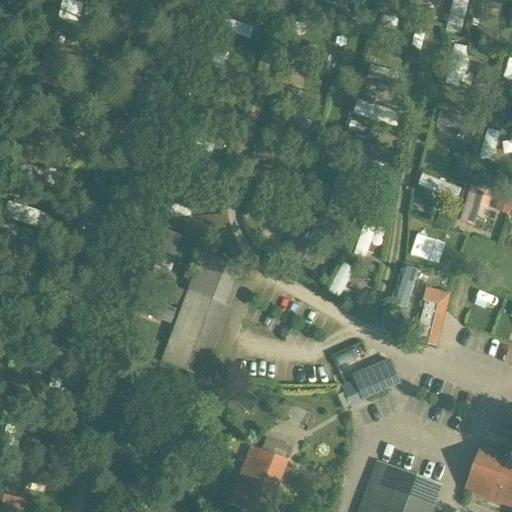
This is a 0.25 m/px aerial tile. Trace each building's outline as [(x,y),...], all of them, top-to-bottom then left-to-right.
[(450,31),(457,0),(442,0),(436,28),(450,31)] [(420,7),(418,15),(431,18),(433,10),(420,7)] [(345,15),(341,26),(350,29),(353,17),(345,15)] [(225,31),(241,36),(245,24),(229,18),(225,31)] [(291,43),(288,53),(295,55),(298,46),(291,43)] [(434,80),(446,83),(454,53),(441,50),(434,80)] [(158,64),(154,74),(165,78),(168,67),(158,64)] [(283,68),(280,76),(290,79),(292,71),(283,68)] [(483,80),(481,91),(489,93),(492,82),(483,80)] [(359,82),(356,92),(364,94),(367,84),(359,82)] [(272,105),(269,112),(280,116),(282,109),(272,105)] [(138,112),(136,118),(144,121),(146,115),(138,112)] [(272,119),(270,126),(281,130),(284,123),(272,119)] [(351,121),(348,130),(357,133),(360,124),(351,121)] [(460,131),(459,135),(473,139),(474,134),(460,131)] [(135,141),(133,146),(143,149),(145,144),(135,141)] [(259,149),(256,157),(269,162),(272,154),(259,149)] [(337,156),(333,168),(340,170),(344,159),(337,156)] [(458,158),(452,176),(465,179),(470,162),(458,158)] [(130,166),(128,173),(138,175),(140,169),(130,166)] [(350,181),(347,191),(353,193),(356,183),(350,181)] [(471,186),(460,223),(474,227),(480,206),(488,208),(493,192),(471,186)] [(511,199),(502,196),(496,211),(508,215),(511,202),(511,199)] [(440,215),(436,226),(448,231),(452,220),(440,215)] [(304,216),(288,256),(303,262),(313,238),(327,244),(333,228),(304,216)] [(152,227),(139,264),(153,269),(159,252),(174,257),(181,237),(152,227)] [(338,228),(333,241),(346,246),(351,232),(338,228)] [(371,245),(368,253),(374,255),(376,247),(371,245)] [(196,359),(232,260),(193,246),(157,344),(196,359)] [(349,255),(346,263),(356,267),(359,258),(349,255)] [(511,256),(498,257),(498,272),(511,270),(511,256)] [(316,288),(328,295),(345,265),(334,258),(316,288)] [(467,302),(497,312),(503,294),(473,285),(467,302)] [(426,288),(412,341),(436,348),(450,295),(426,288)] [(354,350),(336,359),(339,366),(357,358),(354,350)] [(70,360),(67,368),(77,371),(79,364),(70,360)] [(322,382),(331,378),(322,360),(313,364),(322,382)] [(355,381),(342,387),(349,405),(400,383),(390,361),(353,376),(355,381)] [(38,364),(35,373),(43,376),(46,366),(38,364)] [(125,366),(121,375),(129,378),(132,368),(125,366)] [(246,392),(237,405),(248,413),(257,401),(246,392)] [(392,412),(412,417),(417,401),(396,395),(392,412)] [(285,403),(281,414),(295,420),(300,410),(285,403)] [(438,428),(446,415),(429,404),(421,417),(438,428)] [(251,447),(229,502),(255,511),(267,511),(292,449),(267,439),(262,451),(251,447)] [(511,455),(483,445),(466,490),(511,506),(511,455)] [(358,511),(425,511),(436,484),(377,462),(358,511)] [(8,476),(4,492),(20,495),(32,484),(46,487),(47,486),(51,487),(54,473),(12,463),(9,477),(8,476)] [(4,496),(1,508),(21,511),(22,511),(25,501),(4,496)]
